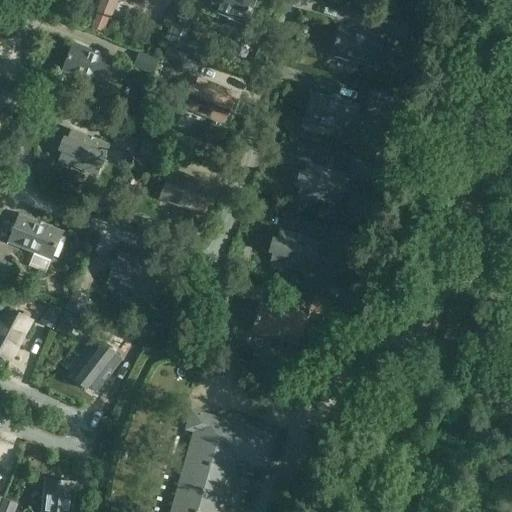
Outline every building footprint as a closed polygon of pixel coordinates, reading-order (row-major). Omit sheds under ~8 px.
[(100,0),(97,10),(112,15),(117,0),(100,0)] [(246,24),(255,0),(205,0),(203,7),(246,24)] [(389,19),(384,36),(405,42),(410,25),(389,19)] [(167,45),(183,51),(191,31),(175,25),(167,45)] [(376,66),(384,39),(340,27),(332,54),(376,66)] [(105,87),(116,61),(73,44),(63,70),(105,87)] [(161,63),(181,71),(187,55),(167,48),(161,63)] [(139,54),(134,68),(153,75),(158,61),(139,54)] [(197,79),(194,86),(190,85),(184,100),(188,102),(186,108),(225,123),(236,95),(197,79)] [(369,89),(365,104),(386,110),(390,94),(369,89)] [(349,134),(357,107),(313,94),(305,121),(349,134)] [(97,175),(109,147),(70,131),(67,138),(64,137),(58,152),(61,153),(59,159),(97,175)] [(112,146),(132,154),(138,140),(118,131),(112,146)] [(157,165),(163,148),(144,141),(138,157),(157,165)] [(348,174),(368,180),(373,164),(353,158),(348,174)] [(338,205),(346,176),(306,165),(304,172),(300,171),(295,187),(299,188),(297,194),(338,205)] [(203,214),(213,188),(171,172),(161,198),(203,214)] [(51,259),(62,233),(19,216),(9,242),(51,259)] [(332,227),(328,243),(346,247),(350,232),(332,227)] [(311,272),(319,243),(279,232),(277,239),(273,238),(268,254),(272,255),(271,261),(311,272)] [(155,277),(158,270),(119,254),(107,282),(146,298),(149,292),(153,294),(160,279),(155,277)] [(65,310),(80,317),(88,297),(74,291),(65,310)] [(309,313),(330,319),(334,302),(314,297),(309,313)] [(38,323),(54,330),(63,311),(47,304),(38,323)] [(297,344),(305,317),(261,305),(254,332),(297,344)] [(0,355),(10,361),(31,320),(6,307),(0,318),(0,355)] [(55,331),(70,337),(79,318),(64,311),(55,331)] [(95,392),(121,358),(97,340),(71,373),(77,377),(74,381),(87,391),(89,387),(95,392)] [(41,345),(33,376),(45,379),(52,348),(41,345)] [(170,511),(223,511),(238,458),(243,461),(267,468),(276,435),(190,411),(185,430),(194,432),(170,511)] [(71,511),(74,483),(47,480),(43,511),(71,511)] [(0,504),(0,511),(14,511),(18,505),(2,499),(0,504)]
